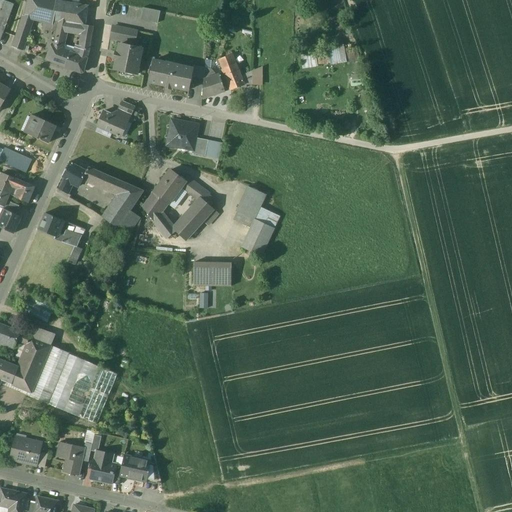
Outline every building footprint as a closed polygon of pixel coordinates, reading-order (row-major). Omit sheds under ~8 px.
[(0,0),(0,40),(10,14),(15,16),(19,7),(0,0)] [(87,7),(48,0),(29,0),(28,5),(54,10),(52,23),(59,25),(59,21),(84,25),(87,7)] [(54,10),(28,5),(26,17),(26,18),(33,19),(44,22),(52,23),(54,10)] [(160,11),(143,8),(141,20),(158,23),(160,11)] [(26,17),(22,16),(12,47),(23,51),(33,19),(26,18),(26,17)] [(84,25),(59,21),(59,25),(57,32),(62,33),(63,31),(66,31),(82,35),(84,25)] [(52,23),(44,22),(42,29),(57,32),(59,25),(52,23)] [(93,27),(84,25),(82,35),(82,41),(80,48),(89,51),(93,27)] [(137,31),(113,26),(111,39),(134,44),(137,31)] [(62,33),(57,32),(54,46),(61,49),(66,31),(63,31),(62,33)] [(142,49),(119,44),(118,53),(116,52),(115,59),(116,59),(114,69),(137,74),(142,49)] [(54,46),(52,45),(46,60),(65,67),(68,58),(65,56),(67,52),(62,50),(63,49),(61,49),(54,46)] [(332,62),(346,61),(345,46),(331,47),(332,62)] [(89,51),(80,48),(78,56),(67,52),(65,56),(68,58),(65,67),(83,73),(89,51)] [(318,66),(317,52),(303,53),(304,67),(318,66)] [(155,58),(149,56),(146,67),(152,68),(154,61),(155,61),(155,58)] [(155,61),(154,61),(152,68),(149,83),(166,86),(165,88),(171,89),(172,87),(188,91),(191,77),(193,69),(192,68),(155,61)] [(235,65),(223,69),(224,73),(231,90),(243,85),(240,76),(235,65)] [(205,68),(193,66),(192,68),(193,69),(191,77),(204,79),(205,68)] [(254,84),(264,84),(263,67),(253,68),(254,84)] [(252,71),(240,76),(243,85),(252,86),(252,71)] [(231,90),(224,73),(219,74),(225,92),(231,90)] [(219,74),(204,79),(202,100),(225,92),(219,74)] [(0,85),(0,107),(10,91),(0,85)] [(134,108),(122,102),(119,109),(131,115),(134,108)] [(131,115),(119,109),(116,116),(126,121),(125,123),(127,124),(131,115)] [(116,116),(104,111),(97,127),(119,136),(125,123),(126,121),(116,116)] [(31,116),(24,133),(48,144),(55,127),(31,116)] [(198,125),(172,120),(167,145),(178,148),(179,144),(194,147),(196,138),(198,125)] [(209,141),(196,138),(194,147),(192,154),(205,157),(209,141)] [(222,144),(209,141),(205,157),(219,159),(222,144)] [(25,159),(4,149),(4,151),(0,158),(0,161),(20,171),(24,161),(25,159)] [(30,164),(24,161),(20,171),(26,174),(30,164)] [(86,172),(68,163),(61,177),(62,178),(57,188),(67,194),(73,183),(79,187),(83,178),(86,172)] [(16,172),(5,167),(2,173),(13,178),(16,172)] [(127,184),(88,168),(86,172),(83,178),(120,194),(127,184)] [(184,181),(169,170),(153,193),(167,203),(168,204),(180,188),(185,182),(184,181)] [(13,178),(2,173),(0,178),(0,190),(9,194),(15,179),(13,178)] [(205,191),(187,178),(184,181),(185,182),(180,188),(198,201),(200,198),(204,193),(205,191)] [(26,184),(15,179),(9,194),(8,195),(14,198),(18,190),(23,192),(26,184)] [(135,188),(127,184),(120,194),(128,200),(130,197),(135,188)] [(248,187),(236,211),(238,212),(254,220),(266,195),(248,187)] [(9,194),(0,190),(0,205),(3,207),(6,201),(8,195),(9,194)] [(167,203),(153,193),(142,208),(166,239),(175,232),(173,229),(162,214),(167,203)] [(215,201),(204,193),(200,198),(210,206),(215,201)] [(81,200),(71,194),(69,198),(79,204),(81,200)] [(120,194),(104,219),(117,228),(128,212),(133,204),(128,200),(120,194)] [(93,202),(86,198),(82,205),(91,210),(93,208),(90,206),(93,202)] [(210,206),(200,198),(198,201),(173,229),(175,232),(185,241),(203,221),(213,210),(210,206)] [(19,206),(6,201),(3,207),(2,209),(5,210),(15,215),(19,206)] [(15,215),(5,210),(1,218),(0,219),(0,228),(13,235),(21,218),(15,215)] [(213,210),(203,221),(208,226),(218,214),(213,210)] [(128,212),(117,228),(128,235),(139,219),(128,212)] [(254,220),(238,212),(235,219),(251,227),(254,220)] [(62,221),(44,214),(38,229),(55,237),(57,234),(62,221)] [(251,227),(241,247),(261,256),(274,229),(254,220),(251,227)] [(84,230),(62,221),(57,234),(63,236),(64,232),(81,238),(84,230)] [(81,238),(64,232),(63,236),(61,242),(75,247),(77,248),(81,238)] [(63,236),(57,234),(55,237),(55,238),(56,240),(61,242),(63,236)] [(231,263),(193,263),(193,286),(231,287),(231,263)] [(200,294),(200,308),(215,308),(216,291),(206,291),(204,291),(204,294),(200,294)] [(20,311),(47,323),(55,305),(28,293),(20,311)] [(19,332),(0,324),(0,380),(1,381),(11,385),(19,367),(18,367),(0,359),(0,342),(14,347),(17,339),(19,332)] [(33,337),(19,332),(17,339),(27,344),(30,345),(32,339),(33,337)] [(50,346),(32,339),(30,345),(27,344),(20,361),(18,367),(19,367),(11,385),(31,393),(50,346)] [(31,393),(29,397),(79,417),(99,368),(68,355),(69,354),(50,346),(31,393)] [(25,350),(19,347),(15,358),(20,361),(25,350)] [(116,375),(99,368),(79,417),(95,424),(116,375)] [(101,437),(93,435),(91,445),(90,451),(97,452),(97,451),(98,451),(101,437)] [(41,443),(15,437),(11,459),(26,463),(26,464),(36,466),(37,465),(39,453),(41,443)] [(84,448),(59,442),(57,455),(66,457),(63,473),(79,476),(82,461),(85,448),(84,448)] [(91,445),(85,444),(84,448),(85,448),(82,461),(88,462),(90,451),(91,445)] [(98,451),(97,451),(97,452),(95,461),(94,461),(90,479),(112,483),(116,466),(110,464),(112,455),(98,451)] [(47,454),(39,453),(37,465),(45,466),(47,454)] [(149,461),(124,455),(121,467),(122,467),(120,476),(120,477),(145,482),(146,478),(149,464),(149,461)] [(157,466),(149,464),(146,478),(160,481),(157,466)] [(116,466),(112,483),(118,485),(120,477),(120,476),(122,467),(121,467),(116,466)] [(22,511),(26,495),(1,489),(1,491),(0,495),(0,506),(10,509),(8,511),(22,511)] [(55,511),(58,502),(38,497),(36,502),(34,511),(55,511)] [(34,511),(36,502),(31,501),(28,511),(34,511)]
